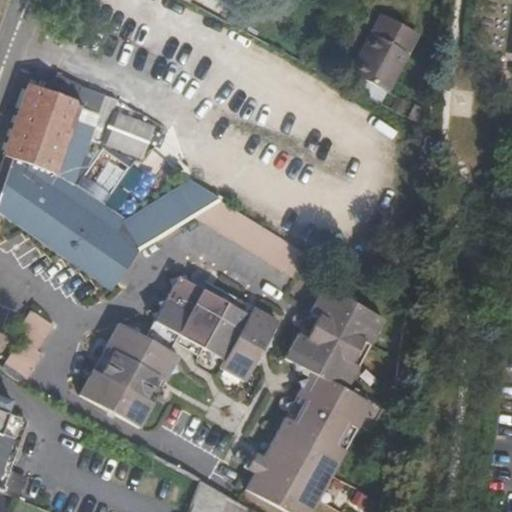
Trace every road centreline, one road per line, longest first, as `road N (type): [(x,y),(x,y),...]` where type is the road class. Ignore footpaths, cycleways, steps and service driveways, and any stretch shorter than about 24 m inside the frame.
road 1 (unknown): [(178,109),(311,205),(339,207),(366,183),(371,166),(358,128),(217,39)]
road 2 (residential): [(72,315),(190,249),(279,296)]
road 3 (residential): [(72,315),(47,385),(160,455)]
road 4 (unknown): [(13,41),(130,82),(178,109)]
